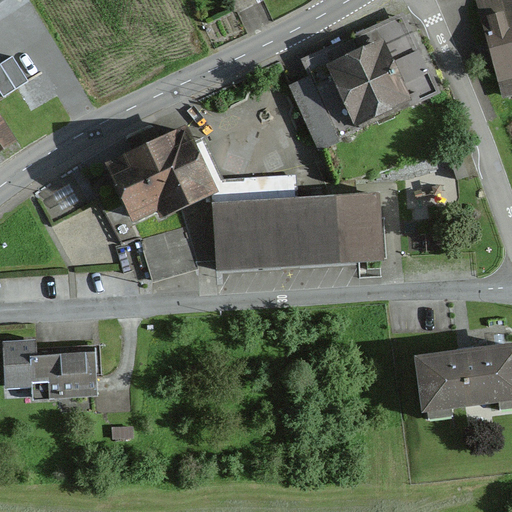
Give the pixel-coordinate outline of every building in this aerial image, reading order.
[(511,0),(497,0),(487,3),(511,87),(511,0)] [(439,97),(411,37),(300,90),(329,150),(439,97)] [(0,158),(25,144),(0,102),(0,158)] [(231,189),(200,131),(124,170),(154,228),(231,189)] [(75,182),(43,194),(51,216),(83,204),(75,182)] [(394,201),(221,209),(225,273),(397,265),(394,201)] [(143,241),(156,285),(192,275),(180,231),(143,241)] [(49,338),(12,341),(17,393),(105,385),(101,348),(50,352),(49,338)] [(511,350),(425,363),(434,419),(511,407),(511,350)]
